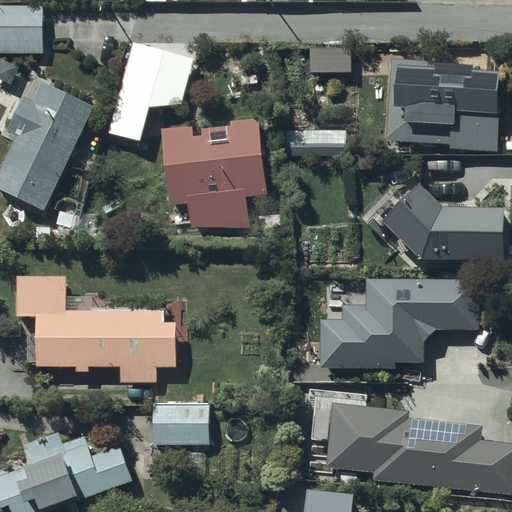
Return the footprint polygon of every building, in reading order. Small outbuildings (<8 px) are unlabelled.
[(43,13),(0,12),(0,57),(43,58),(43,13)] [(439,72),(439,75),(400,74),(398,116),(407,117),(406,147),(450,148),(450,153),(499,155),(502,77),(475,76),(475,73),(439,72)] [(95,114),(45,90),(36,110),(19,102),(9,123),(15,126),(9,139),(19,143),(0,181),(0,196),(44,218),(95,114)] [(189,210),(191,236),(251,234),(248,204),(269,201),(261,125),(168,135),(164,101),(97,109),(102,150),(164,143),(171,212),(189,210)] [(308,125),(280,129),(285,157),(312,154),(308,125)] [(410,209),(394,193),(367,219),(424,273),(509,270),(506,216),(446,220),(421,197),(420,198),(410,209)] [(69,284),(19,284),(19,324),(38,324),(38,375),(77,374),(77,379),(90,379),(90,373),(121,374),(121,388),(155,388),(155,374),(177,374),(178,332),(164,331),(164,310),(93,310),(93,317),(68,317),(69,284)] [(344,326),(321,326),(322,374),(396,376),(396,369),(426,369),(425,350),(438,336),(481,337),(479,286),(369,288),(369,312),(344,312),(344,326)] [(164,405),(155,405),(155,451),(160,451),(159,469),(186,468),(186,450),(209,451),(210,405),(206,405),(206,403),(204,403),(204,405),(196,405),(196,386),(164,386),(164,405)] [(481,422),(336,400),(326,468),(509,495),(511,477),(511,436),(483,432),(481,422)] [(33,471),(0,483),(0,511),(73,511),(133,489),(120,454),(92,464),(85,444),(65,452),(60,440),(26,453),(33,471)] [(307,511),(310,486),(281,484),(277,511),(307,511)] [(356,511),(359,502),(311,495),(309,511),(356,511)]
